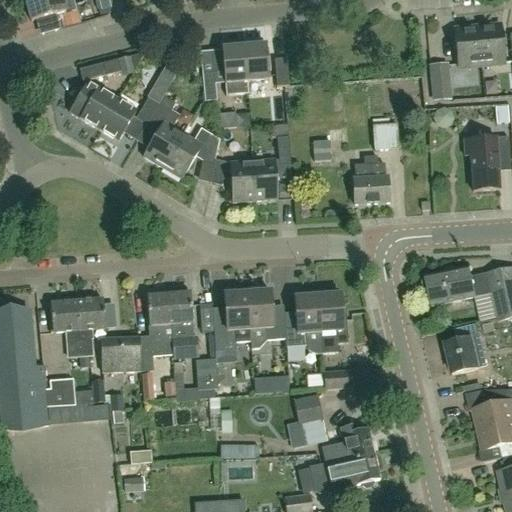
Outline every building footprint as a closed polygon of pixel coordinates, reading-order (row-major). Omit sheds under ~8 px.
[(61,0),(24,0),(30,23),(63,14),(64,16),(76,13),(72,0),(66,0),(62,1),(61,0)] [(60,31),(55,18),(41,24),(46,37),(60,31)] [(477,29),(481,67),(504,65),(501,27),(477,29)] [(481,67),(477,29),(454,32),(457,69),(481,67)] [(246,84),(247,84),(268,82),(265,46),(243,48),(246,84)] [(246,84),(243,48),(221,50),(225,98),(248,96),(247,84),(246,84)] [(276,89),(288,88),(286,61),(274,61),(276,89)] [(117,62),(102,66),(79,72),(82,84),(121,74),(117,62)] [(452,102),(453,65),(437,65),(436,102),(452,102)] [(204,103),(216,102),(214,75),(202,76),(204,103)] [(69,115),(98,133),(116,102),(89,86),(86,87),(69,115)] [(163,98),(158,107),(148,123),(160,129),(142,159),(162,171),(182,136),(171,130),(178,118),(170,113),(175,105),(163,98)] [(60,99),(49,108),(59,121),(70,113),(60,99)] [(145,127),(148,123),(158,107),(147,100),(135,121),(145,127)] [(116,102),(98,133),(117,144),(135,113),(116,102)] [(495,109),(496,126),(509,125),(507,108),(495,109)] [(372,122),(372,128),(374,153),(399,151),(397,127),(389,127),(388,121),(372,122)] [(274,128),(276,140),(278,168),(290,166),(288,139),(287,127),(274,128)] [(330,166),(329,146),(343,145),(342,129),(328,130),(328,127),(291,129),(294,168),(330,166)] [(213,167),(214,162),(219,142),(200,130),(193,142),(182,136),(162,171),(181,182),(199,152),(203,155),(202,165),(213,167)] [(464,158),(470,158),(472,193),(499,191),(497,164),(509,163),(507,139),(463,142),(464,158)] [(387,178),(385,178),(384,165),(377,166),(377,158),(363,159),(363,166),(353,167),(354,180),(352,180),(354,207),(389,205),(387,178)] [(225,169),(225,164),(214,162),(213,167),(208,185),(221,188),(225,169)] [(254,204),(276,202),(274,162),(251,164),(254,204)] [(254,204),(251,164),(229,165),(232,205),(254,204)] [(428,203),(420,204),(421,212),(429,211),(428,203)] [(497,323),(511,320),(511,270),(487,276),(487,275),(471,278),(468,268),(424,277),(431,308),(491,295),(497,323)] [(334,347),(347,346),(346,332),(342,332),(339,296),(337,296),(335,292),(316,294),(320,351),(321,351),(334,350),(334,347)] [(246,295),(249,344),(250,352),(258,351),(265,343),(284,341),(284,337),(283,329),(271,330),(269,293),(246,295)] [(293,300),(295,328),(283,329),(284,337),(284,341),(285,350),(305,348),(307,352),(311,355),(315,357),(322,356),(321,351),(320,351),(316,294),(297,295),(295,299),(293,300)] [(213,334),(213,339),(216,354),(235,353),(235,345),(249,344),(246,295),(223,297),(226,333),(213,334)] [(168,297),(172,358),(172,363),(198,361),(196,342),(202,342),(200,326),(192,326),(190,296),(168,297)] [(151,360),(172,358),(168,297),(145,299),(148,343),(151,360)] [(70,361),(88,358),(92,358),(90,332),(104,331),(101,302),(65,306),(70,361)] [(70,361),(65,306),(39,309),(41,337),(55,336),(57,362),(70,361)] [(0,433),(47,429),(45,410),(44,392),(42,371),(32,372),(27,314),(0,316),(0,433)] [(475,356),(482,354),(476,327),(454,332),(457,344),(445,347),(451,376),(478,370),(475,356)] [(148,343),(137,343),(137,342),(99,344),(101,377),(139,375),(152,374),(151,360),(148,343)] [(218,356),(219,366),(240,365),(240,355),(218,356)] [(197,393),(206,392),(206,401),(218,399),(218,391),(215,361),(195,363),(197,393)] [(372,372),(349,374),(323,376),(324,392),(373,388),(372,372)] [(169,398),(179,397),(176,373),(166,375),(169,398)] [(154,402),(151,376),(141,377),(143,403),(154,402)] [(49,392),(44,392),(45,410),(75,408),(72,381),(49,383),(49,392)] [(94,406),(104,405),(104,398),(103,385),(92,386),(94,406)] [(473,412),(478,433),(511,424),(511,416),(511,414),(511,392),(486,393),(490,409),(473,412)] [(122,425),(121,420),(121,413),(123,413),(122,397),(104,398),(104,405),(104,407),(110,407),(110,413),(111,420),(112,426),(122,425)] [(293,403),(298,426),(286,428),(289,443),(305,439),(307,448),(327,443),(317,397),(293,403)] [(237,437),(233,415),(223,417),(227,439),(237,437)] [(511,424),(478,433),(483,453),(499,449),(502,460),(511,458),(511,424)] [(374,456),(368,430),(358,432),(356,426),(338,431),(341,446),(320,451),(324,467),(337,464),(346,462),(372,456),(374,456)] [(258,447),(242,447),(218,446),(217,460),(258,461),(258,447)] [(356,490),(355,487),(360,486),(360,488),(365,491),(371,490),(373,486),(373,483),(380,482),(374,456),(372,456),(346,462),(337,464),(324,467),(308,471),(314,494),(318,497),(330,494),(331,496),(335,499),(354,495),(356,490)] [(511,471),(497,475),(503,498),(511,496),(511,471)] [(511,511),(511,496),(503,498),(506,511),(511,511)] [(310,511),(308,498),(285,501),(286,511),(310,511)] [(242,511),(242,500),(194,503),(194,511),(242,511)]
